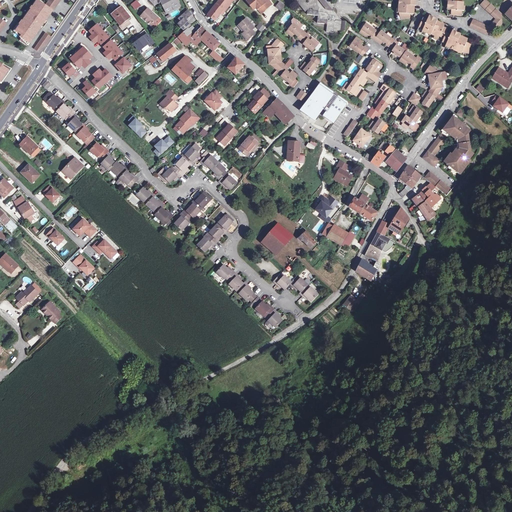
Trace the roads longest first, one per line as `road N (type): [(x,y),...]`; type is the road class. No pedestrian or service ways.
road 1 (residential): [(303,320),(232,253),(243,227),(239,215),(199,175),(175,201),(38,67)]
road 2 (residential): [(29,511),(69,452),(303,320)]
road 3 (residential): [(493,47),(390,181)]
road 4 (residential): [(303,320),(341,289),(390,189)]
